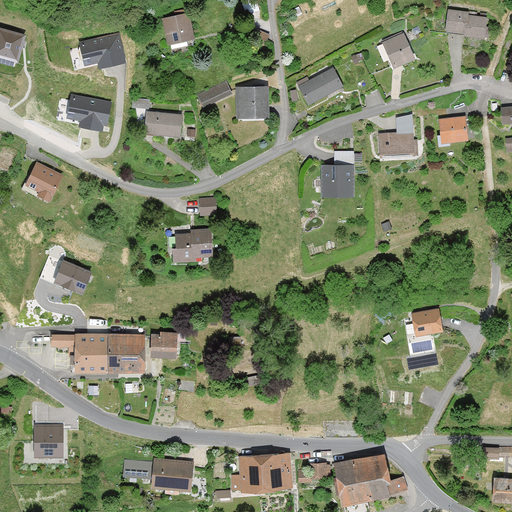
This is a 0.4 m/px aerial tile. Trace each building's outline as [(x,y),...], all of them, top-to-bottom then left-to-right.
[(487,17),(468,15),(468,12),(448,10),(446,32),(465,34),(464,37),(485,39),(487,17)] [(189,13),(161,19),(167,45),(195,39),(189,13)] [(25,36),(0,28),(0,57),(18,62),(25,36)] [(415,59),(404,32),(382,41),(393,68),(415,59)] [(119,33),(79,43),(84,66),(98,63),(99,69),(126,63),(119,33)] [(309,105),(344,85),(332,65),(297,84),(309,105)] [(232,94),(226,81),(196,94),(202,108),(232,94)] [(236,119),(269,118),(269,86),(236,87),(236,119)] [(112,102),(70,95),(66,119),(80,121),(79,127),(102,131),(103,126),(107,126),(112,102)] [(511,106),(500,108),(501,121),(511,120),(511,106)] [(153,135),(181,137),(183,113),(154,111),(153,135)] [(441,144),(469,141),(467,116),(439,118),(441,144)] [(379,156),(415,155),(415,125),(379,125),(379,156)] [(186,136),(197,137),(197,128),(187,128),(186,136)] [(334,151),(335,165),(322,165),(322,198),(355,198),(354,151),(334,151)] [(62,175),(37,162),(24,188),(49,201),(62,175)] [(200,216),(218,215),(216,197),(199,198),(200,216)] [(171,234),(173,263),(198,262),(198,257),(211,256),(210,228),(190,229),(190,233),(171,234)] [(92,270),(62,258),(53,282),(63,286),(62,288),(71,292),(72,289),(83,294),(92,270)] [(416,336),(444,332),(440,307),(412,312),(416,336)] [(150,332),(150,356),(176,357),(177,332),(150,332)] [(74,371),(108,371),(108,333),(51,333),(51,345),(74,345),(74,371)] [(108,333),(108,371),(145,371),(145,333),(108,333)] [(63,457),(63,424),(33,424),(33,457),(63,457)] [(496,456),(511,456),(511,445),(496,445),(496,456)] [(232,489),(240,489),(240,490),(293,487),(291,451),(238,454),(239,472),(231,472),(232,489)] [(384,452),(333,462),(342,505),(388,497),(408,487),(400,466),(388,470),(384,452)] [(152,459),(152,461),(125,459),(124,476),(151,478),(151,488),(192,491),(194,461),(152,459)] [(330,478),(330,461),(311,461),(311,478),(330,478)] [(511,477),(494,477),(492,501),(511,502),(511,477)] [(215,496),(230,496),(230,488),(215,488),(215,496)]
